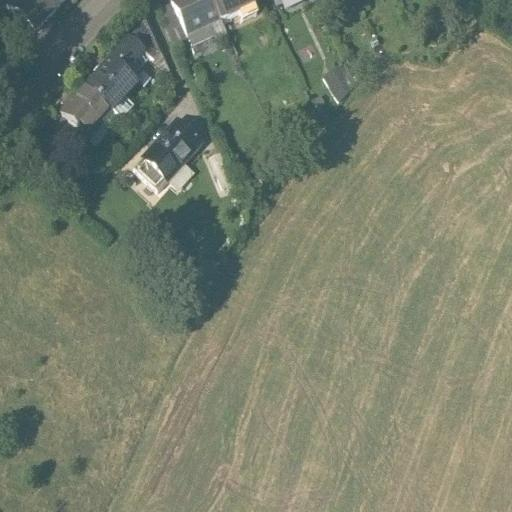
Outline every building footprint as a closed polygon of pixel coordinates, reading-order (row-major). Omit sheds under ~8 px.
[(30,0),(17,0),(7,11),(35,37),(51,18),(30,0)] [(30,0),(51,18),(68,0),(30,0)] [(207,0),(179,0),(168,5),(186,44),(189,49),(210,39),(205,27),(217,21),(207,0)] [(207,0),(217,21),(252,5),(249,0),(207,0)] [(186,44),(168,5),(156,11),(174,50),(186,44)] [(143,24),(128,40),(140,52),(165,74),(167,73),(143,24)] [(0,34),(0,45),(12,56),(25,42),(8,27),(0,34)] [(128,40),(109,60),(122,72),(140,52),(128,40)] [(109,60),(82,90),(109,115),(136,85),(122,72),(109,60)] [(343,68),(321,79),(330,97),(352,85),(343,68)] [(82,90),(58,116),(59,117),(75,132),(84,141),(109,115),(82,90)] [(75,132),(59,117),(48,129),(64,143),(75,132)] [(176,126),(141,164),(164,185),(199,148),(176,126)] [(60,148),(45,134),(30,151),(45,165),(60,148)]
